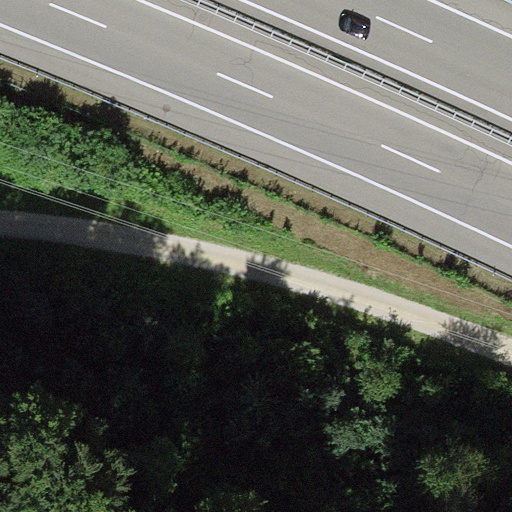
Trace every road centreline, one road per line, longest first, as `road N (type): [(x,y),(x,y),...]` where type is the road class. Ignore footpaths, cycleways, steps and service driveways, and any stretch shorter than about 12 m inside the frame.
road 1 (track): [(511,362),(252,279),(75,243),(0,238)]
road 2 (motorway): [(35,0),(511,207)]
road 3 (motorway): [(511,76),(340,0)]
